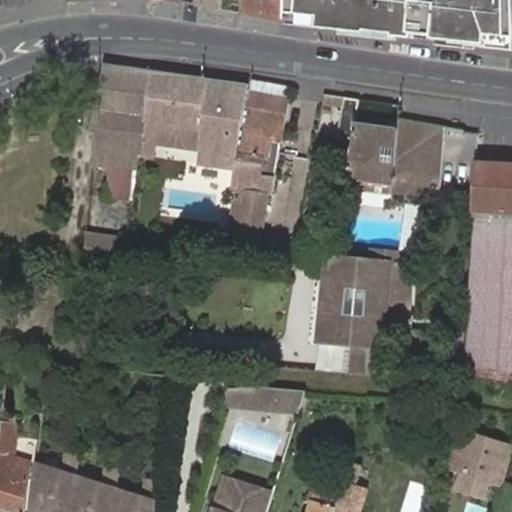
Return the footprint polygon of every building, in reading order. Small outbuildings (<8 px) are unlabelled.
[(195,0),(194,5),(203,6),(223,10),(224,0),(195,0)] [(244,0),(243,14),(285,21),(285,20),(284,0),(244,0)] [(284,0),(285,21),(315,27),(411,38),(413,0),(284,0)] [(511,0),(413,0),(411,38),(477,45),(511,47),(511,0)] [(140,151),(154,70),(106,64),(99,111),(94,150),(97,151),(95,165),(108,167),(105,196),(126,200),(132,167),(137,168),(140,151)] [(208,78),(154,70),(140,151),(152,153),(155,134),(200,144),(208,78)] [(200,144),(197,164),(236,169),(239,150),(249,90),(250,84),(208,78),(200,144)] [(269,194),(274,194),(277,167),(284,131),(290,98),(249,90),(239,150),(236,169),(232,190),(269,194)] [(359,100),(345,98),(341,124),(352,126),(353,120),(356,121),(359,100)] [(399,131),(395,192),(418,194),(418,188),(438,190),(442,142),(422,140),(422,122),(400,118),(399,131)] [(399,131),(356,127),(349,190),(356,191),(356,184),(387,187),(386,195),(395,195),(395,192),(399,131)] [(473,160),(475,132),(453,130),(451,159),(473,160)] [(511,163),(477,163),(462,389),(511,394),(511,163)] [(356,184),(356,191),(386,195),(387,187),(356,184)] [(269,194),(232,190),(226,247),(263,251),(269,194)] [(84,231),(81,262),(113,266),(117,235),(84,231)] [(371,265),(324,261),(318,345),(353,348),(351,376),(383,379),(385,350),(402,351),(409,255),(371,252),(371,265)] [(228,389),(223,408),(300,415),(306,391),(259,387),(228,389)] [(0,450),(0,507),(14,511),(26,511),(31,478),(28,477),(30,461),(13,454),(20,393),(8,389),(0,450)] [(511,394),(462,389),(462,391),(511,399),(511,394)] [(488,481),(501,485),(511,449),(469,436),(475,415),(466,412),(450,468),(464,472),(466,467),(490,475),(488,481)] [(158,511),(161,498),(36,460),(29,511),(158,511)] [(333,511),(362,511),(371,488),(358,484),(364,464),(350,460),(335,507),(333,511)] [(268,511),(275,491),(229,477),(217,511),(268,511)] [(333,511),(335,507),(319,503),(315,511),(333,511)]
